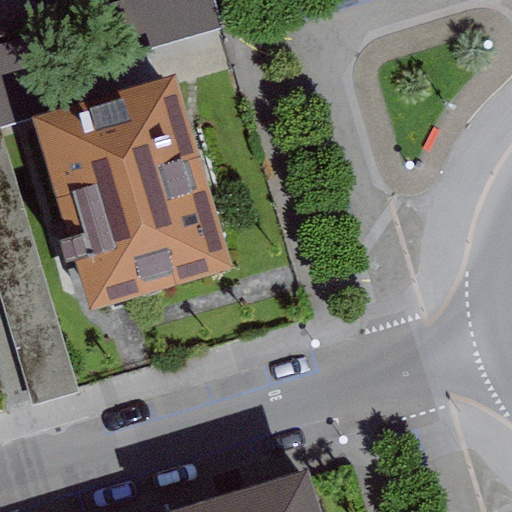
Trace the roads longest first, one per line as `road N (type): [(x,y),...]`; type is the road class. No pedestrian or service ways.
road 1 (residential): [(494,342),(0,494)]
road 2 (residential): [(511,192),(497,218),(486,281),(494,342)]
